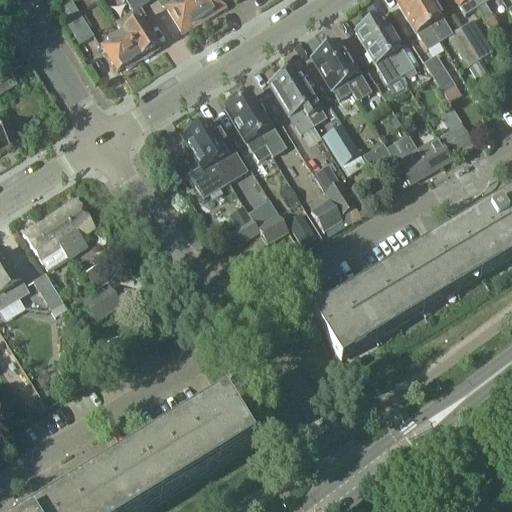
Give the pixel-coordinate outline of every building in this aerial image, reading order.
[(122,0),(132,16),(116,25),(140,64),(151,57),(149,54),(158,49),(136,12),(146,7),(141,0),(122,0)] [(205,25),(189,0),(178,0),(165,9),(183,39),(205,25)] [(189,0),(205,25),(226,12),(219,0),(218,0),(189,0)] [(439,46),(410,0),(404,0),(396,5),(416,36),(427,53),(439,46)] [(441,20),(442,20),(429,0),(410,0),(439,46),(448,40),(467,71),(480,63),(460,31),(451,36),(441,20)] [(478,11),(471,0),(453,0),(459,10),(460,9),(466,19),(478,11)] [(471,0),(478,11),(491,32),(492,32),(503,50),(510,46),(498,28),(499,27),(486,6),(491,3),(489,0),(471,0)] [(57,14),(79,48),(93,39),(71,5),(57,14)] [(379,18),(367,27),(399,80),(417,68),(404,47),(400,50),(379,18)] [(460,31),(480,63),(492,55),(473,24),(460,31)] [(140,64),(116,25),(115,26),(121,36),(101,49),(117,75),(125,70),(126,73),(140,64)] [(367,27),(354,35),(387,88),(399,80),(367,27)] [(337,45),(323,53),(350,97),(356,106),(370,97),(337,45)] [(350,97),(323,53),(311,61),(338,104),(350,97)] [(436,60),(424,67),(449,107),(461,99),(436,60)] [(1,66),(0,66),(0,97),(15,89),(1,66)] [(293,72),(281,80),(313,130),(325,122),(293,72)] [(313,130),(281,80),(267,88),(288,120),(300,138),(313,130)] [(505,87),(497,92),(502,100),(510,95),(505,87)] [(496,90),(475,104),(483,115),(504,102),(502,100),(497,92),(496,90)] [(271,158),(272,160),(285,152),(251,98),(238,106),(271,158)] [(238,106),(225,114),(252,157),(253,157),(259,166),(271,158),(238,106)] [(462,127),(452,112),(441,120),(450,134),(462,127)] [(228,157),(208,125),(195,133),(228,187),(241,179),(228,157)] [(367,168),(343,130),(322,143),(341,172),(343,171),(348,180),(367,168)] [(228,187),(195,133),(182,141),(201,171),(188,179),(203,202),(228,187)] [(426,147),(416,153),(415,154),(430,178),(450,165),(434,139),(425,144),(426,147)] [(403,152),(405,155),(393,163),(395,166),(396,165),(410,189),(430,178),(415,154),(416,153),(412,147),(403,152)] [(389,156),(372,166),(368,169),(377,183),(397,170),(395,166),(393,163),(392,162),(389,156)] [(340,188),(329,169),(315,178),(326,196),(325,197),(340,220),(354,212),(340,188)] [(288,211),(298,205),(290,191),(280,197),(288,211)] [(511,204),(499,213),(491,200),(469,213),(477,226),(314,324),(339,364),(511,258),(511,204)] [(94,231),(75,203),(38,227),(49,245),(52,244),(65,263),(67,262),(69,264),(88,251),(80,239),(94,231)] [(328,205),(310,216),(323,237),(341,226),(328,205)] [(228,220),(236,234),(222,242),(230,254),(258,237),(243,211),(228,220)] [(301,217),(287,226),(302,251),(316,242),(301,217)] [(267,249),(287,237),(277,220),(256,232),(267,249)] [(49,245),(38,227),(22,237),(39,265),(41,264),(47,275),(65,263),(52,244),(49,245)] [(0,315),(29,298),(21,286),(1,256),(0,256),(0,315)] [(85,276),(96,294),(112,284),(100,266),(85,276)] [(45,278),(33,285),(45,306),(58,299),(45,278)] [(83,307),(90,316),(109,303),(115,299),(109,290),(103,294),(83,307)] [(115,313),(109,303),(90,316),(96,325),(115,313)] [(102,350),(103,353),(112,368),(128,358),(118,340),(102,350)] [(148,511),(250,450),(226,411),(61,511),(148,511)]
